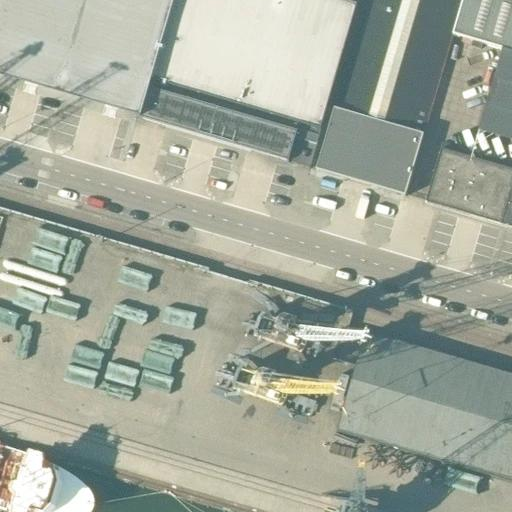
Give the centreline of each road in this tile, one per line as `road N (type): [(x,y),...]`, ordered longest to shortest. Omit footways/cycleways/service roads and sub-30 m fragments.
road 1 (unclassified): [(511,304),(0,156)]
road 2 (unknown): [(478,511),(0,371)]
